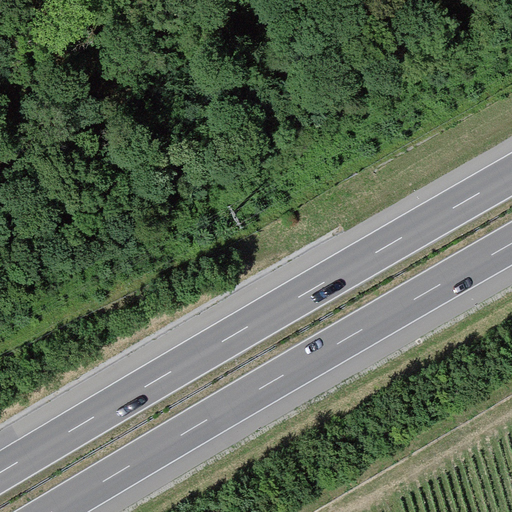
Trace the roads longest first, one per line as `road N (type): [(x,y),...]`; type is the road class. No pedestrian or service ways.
road 1 (motorway): [(511,174),(0,473)]
road 2 (motorway): [(52,511),(511,243)]
road 3 (track): [(333,511),(511,405)]
